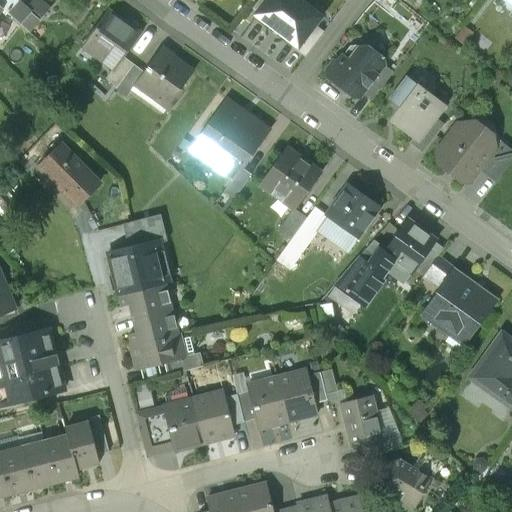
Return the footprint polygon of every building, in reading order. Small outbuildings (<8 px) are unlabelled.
[(0,0),(0,5),(2,8),(18,22),(29,11),(17,0),(0,0)] [(49,7),(40,0),(28,0),(27,3),(42,16),(49,7)] [(320,17),(297,0),(266,0),(256,14),(295,44),(298,46),(314,24),(320,17)] [(42,30),(30,19),(32,14),(29,11),(18,22),(34,38),(42,30)] [(139,34),(107,11),(82,47),(112,69),(114,70),(123,57),(139,34)] [(314,24),(298,46),(295,44),(293,47),(305,56),(323,32),(314,24)] [(362,48),(350,63),(342,56),(339,60),(334,60),(326,71),(327,78),(338,86),(345,86),(349,89),(350,95),(353,98),(359,97),(361,94),(383,67),(383,59),(368,47),(362,48)] [(143,72),(135,84),(136,85),(150,95),(153,91),(170,103),(192,72),(160,49),(143,72)] [(114,70),(112,69),(105,79),(117,87),(133,64),(123,57),(114,70)] [(117,87),(116,88),(127,97),(136,85),(135,84),(143,72),(133,64),(117,87)] [(383,67),(361,94),(371,102),(393,74),(383,67)] [(443,105),(406,76),(388,100),(402,111),(391,124),(412,140),(415,142),(433,119),(443,105)] [(227,101),(198,140),(222,157),(215,168),(232,180),(233,181),(241,170),(269,132),(227,101)] [(433,119),(415,142),(412,140),(409,143),(422,153),(443,126),(433,119)] [(481,134),(468,125),(458,125),(443,145),(440,145),(436,149),(436,157),(439,159),(437,162),(446,169),(448,165),(457,172),(454,175),(462,181),(472,181),(479,171),(493,152),(492,151),(481,143),(481,134)] [(493,152),(479,171),(495,184),(511,161),(511,151),(500,142),(492,151),(493,152)] [(66,162),(55,151),(38,167),(77,205),(99,183),(72,156),(66,162)] [(284,154),(261,185),(281,200),(285,195),(299,205),(321,176),(300,160),(297,164),(284,154)] [(232,180),(223,192),(233,200),(251,177),(241,170),(233,181),(232,180)] [(380,209),(349,186),(326,216),(326,217),(318,229),(319,230),(349,251),(380,209)] [(290,241),(276,260),(290,270),(319,230),(318,229),(326,217),(326,216),(315,208),(290,241)] [(292,210),(276,231),(290,241),(306,221),(292,210)] [(160,215),(124,224),(131,248),(154,242),(155,245),(167,242),(160,215)] [(409,220),(384,254),(393,260),(397,263),(401,259),(414,268),(420,260),(433,241),(435,239),(409,220)] [(433,241),(420,260),(429,267),(437,257),(443,248),(433,241)] [(131,248),(108,254),(119,295),(165,284),(155,245),(154,242),(131,248)] [(366,266),(356,259),(333,286),(344,293),(345,292),(348,295),(347,297),(357,304),(359,302),(364,306),(381,283),(378,281),(393,260),(384,254),(379,250),(373,259),(371,258),(366,266)] [(454,270),(437,257),(429,267),(422,277),(439,290),(440,289),(439,289),(452,271),(453,272),(454,270)] [(453,272),(452,271),(439,289),(440,289),(439,290),(423,313),(450,333),(445,340),(458,349),(471,332),(491,305),(474,293),(476,290),(476,284),(470,280),(465,281),(453,272)] [(0,275),(0,316),(14,310),(8,294),(10,293),(6,283),(3,284),(0,275)] [(165,284),(119,295),(122,306),(129,304),(133,318),(171,309),(165,284)] [(171,309),(133,318),(136,332),(129,334),(132,346),(178,334),(171,309)] [(7,328),(0,330),(0,342),(10,340),(7,328)] [(0,342),(0,403),(1,406),(63,390),(47,330),(10,340),(0,342)] [(511,339),(501,331),(468,377),(511,408),(511,339)] [(178,334),(132,346),(137,369),(165,362),(184,357),(183,356),(178,334)] [(184,357),(165,362),(168,375),(203,366),(199,352),(183,356),(184,357)] [(331,370),(320,373),(326,395),(337,392),(331,370)] [(307,371),(277,378),(288,421),(318,414),(315,404),(308,376),(307,371)] [(320,373),(308,376),(315,404),(327,401),(326,395),(320,373)] [(277,378),(246,386),(255,419),(257,429),(288,421),(277,378)] [(247,391),(236,394),(243,422),(255,419),(247,391)] [(223,392),(193,400),(204,443),(234,435),(232,425),(224,397),(223,392)] [(243,422),(236,394),(224,397),(232,425),(243,422)] [(370,396),(339,405),(350,447),(362,444),(381,439),(381,437),(370,396)] [(193,400),(161,407),(162,411),(152,414),(161,449),(172,446),(173,450),(204,443),(193,400)] [(152,410),(136,414),(146,453),(161,449),(152,414),(151,411),(152,411),(152,410)] [(88,423),(66,429),(67,436),(76,468),(98,463),(96,455),(91,434),(88,423)] [(103,431),(91,434),(96,455),(108,452),(103,431)] [(381,439),(362,444),(365,455),(391,448),(388,435),(381,437),(381,439)] [(67,436),(44,442),(55,482),(78,476),(76,468),(67,436)] [(44,442),(21,448),(31,488),(55,482),(44,442)] [(21,448),(0,453),(0,463),(8,494),(31,488),(21,448)] [(432,450),(423,448),(413,466),(433,478),(441,463),(435,460),(432,450)] [(400,458),(375,465),(383,498),(393,496),(400,500),(403,510),(415,507),(433,478),(413,466),(400,458)] [(267,484),(236,491),(241,511),(274,511),(267,484)] [(241,511),(236,491),(206,499),(209,511),(241,511)] [(374,511),(371,495),(359,498),(362,511),(374,511)] [(328,497),(297,505),(298,511),(330,511),(329,505),(330,505),(328,497)] [(330,505),(329,505),(330,511),(362,511),(359,498),(330,505)]
